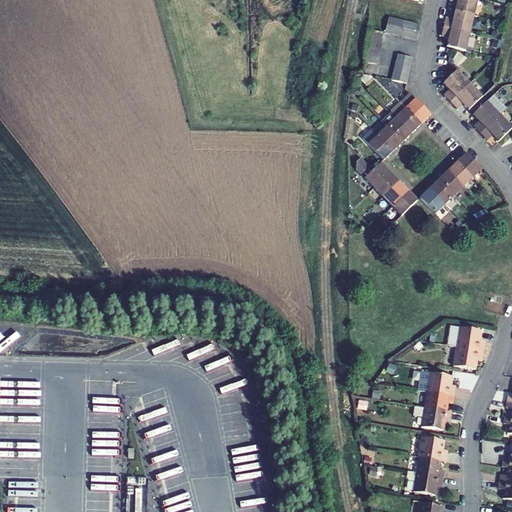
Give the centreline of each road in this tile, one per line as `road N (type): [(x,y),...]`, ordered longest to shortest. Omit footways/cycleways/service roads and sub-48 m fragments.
road 1 (residential): [(438,0),(424,89),(511,189)]
road 2 (residential): [(511,320),(469,431),(470,511)]
